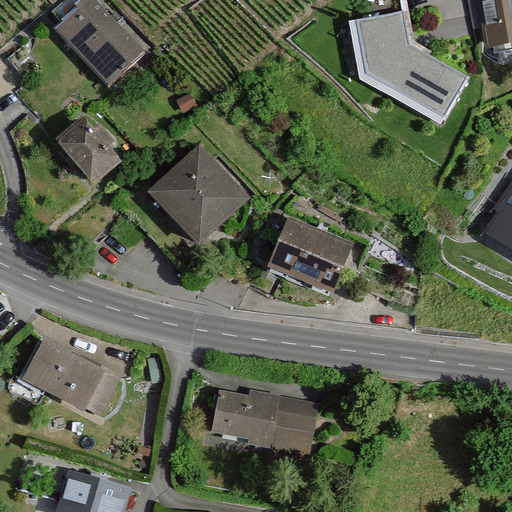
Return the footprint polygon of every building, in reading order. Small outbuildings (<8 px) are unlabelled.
[(92,0),(84,0),(53,28),(106,88),(143,56),(92,0)] [(511,0),(480,0),(489,49),(511,44),(511,0)] [(404,12),(354,20),(364,75),(444,120),(468,78),(409,44),(404,12)] [(82,118),(54,141),(90,186),(118,163),(82,118)] [(198,144),(144,194),(171,222),(194,248),(248,198),(198,144)] [(511,181),(496,204),(501,207),(487,228),(511,245),(511,181)] [(176,264),(194,248),(171,222),(152,239),(176,264)] [(289,223),(270,269),(332,293),(350,247),(289,223)] [(230,260),(219,272),(231,283),(235,279),(246,289),(257,276),(246,267),(242,271),(230,260)] [(378,275),(369,292),(393,304),(401,287),(378,275)] [(118,382),(44,345),(22,389),(96,427),(118,382)] [(219,391),(210,438),(309,456),(318,409),(219,391)] [(123,511),(128,497),(66,478),(56,511),(123,511)]
